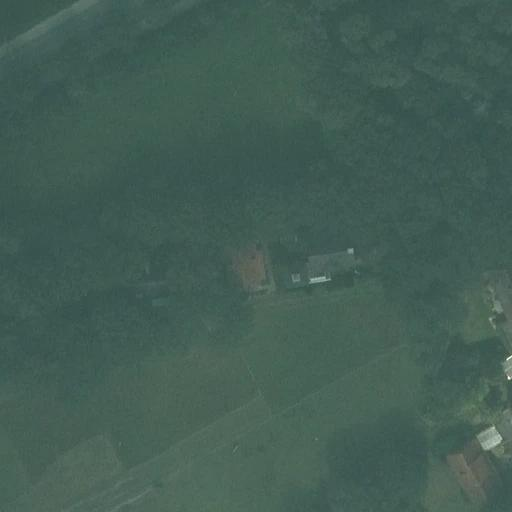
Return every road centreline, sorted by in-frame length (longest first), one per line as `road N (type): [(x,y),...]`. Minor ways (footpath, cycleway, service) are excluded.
road 1 (residential): [(0,252),(487,171),(511,213)]
road 2 (tertiary): [(0,83),(151,0)]
